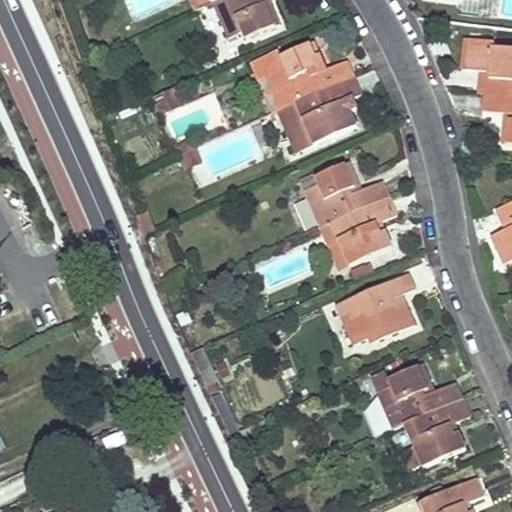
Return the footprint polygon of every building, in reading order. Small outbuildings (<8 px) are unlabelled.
[(189,0),(194,11),(212,3),(218,0),(217,0),(189,0)] [(218,0),(212,3),(228,39),(242,33),(245,40),(280,25),(271,2),(260,7),(258,2),(261,0),(218,0)] [(497,45),(469,40),(465,40),(461,71),(466,71),(481,73),(492,74),(492,80),(480,79),(479,96),(485,97),(511,100),(511,51),(496,50),(497,45)] [(283,65),(269,71),(285,109),(295,104),(300,102),(355,78),(349,62),(328,72),(317,76),(314,70),(325,65),(315,43),(279,57),(283,65)] [(283,65),(279,57),(277,52),(249,64),(271,115),(278,111),(285,109),(269,71),(283,65)] [(325,65),(314,70),(317,76),(328,72),(325,65)] [(355,78),(300,102),(307,118),(302,120),(313,147),(359,128),(351,112),(346,113),(342,105),(347,102),(363,96),(355,78)] [(172,88),(152,97),(160,115),(180,107),(172,88)] [(511,100),(485,97),(483,113),(506,116),(511,117),(511,123),(505,122),(502,146),(511,147),(511,100)] [(313,147),(302,120),(307,118),(300,102),(295,104),(285,109),(278,111),(297,154),(313,147)] [(351,112),(347,102),(342,105),(346,113),(351,112)] [(134,108),(119,115),(121,120),(136,113),(134,108)] [(176,147),(180,154),(195,148),(191,140),(176,147)] [(195,148),(180,154),(186,169),(201,163),(195,148)] [(318,186),(304,192),(320,229),(321,228),(322,228),(336,222),(390,198),(383,184),(363,193),(351,198),(348,191),(360,185),(350,163),(315,178),(318,186)] [(363,193),(360,185),(348,191),(351,198),(363,193)] [(321,228),(329,246),(338,242),(350,268),(394,249),(386,232),(380,234),(376,224),(382,222),(397,215),(390,198),(336,222),(322,228),(321,228)] [(511,202),(495,210),(502,226),(511,220),(511,228),(504,232),(491,237),(505,266),(511,263),(511,202)] [(511,228),(511,220),(502,226),(504,232),(511,228)] [(382,222),(376,224),(380,234),(386,232),(382,222)] [(338,242),(329,246),(341,272),(350,268),(338,242)] [(247,264),(232,271),(236,278),(250,272),(247,264)] [(370,266),(352,274),(356,283),(373,275),(370,266)] [(174,275),(160,281),(166,295),(180,289),(174,275)] [(409,276),(337,308),(353,348),(369,341),(372,346),(415,327),(406,304),(396,308),(393,302),(403,297),(416,292),(409,276)] [(406,304),(403,297),(393,302),(396,308),(406,304)] [(199,351),(192,354),(207,387),(214,384),(199,351)] [(226,364),(218,367),(223,380),(232,376),(226,364)] [(424,367),(389,382),(392,389),(376,395),(393,432),(403,428),(408,426),(463,402),(457,386),(436,395),(424,400),(421,394),(433,389),(424,367)] [(386,374),(371,380),(376,395),(392,389),(389,382),(386,374)] [(433,389),(421,394),(424,400),(436,395),(433,389)] [(463,402),(408,426),(415,442),(410,443),(422,470),(466,451),(459,435),(453,437),(449,428),(455,426),(470,419),(463,402)] [(223,420),(229,434),(234,431),(228,417),(223,420)] [(408,426),(403,428),(410,443),(415,442),(408,426)] [(455,426),(449,428),(453,437),(459,435),(455,426)] [(478,478),(422,502),(426,511),(465,511),(463,505),(469,503),(485,497),(478,478)] [(426,511),(422,502),(417,504),(420,511),(426,511)] [(473,511),(469,503),(463,505),(465,511),(473,511)]
